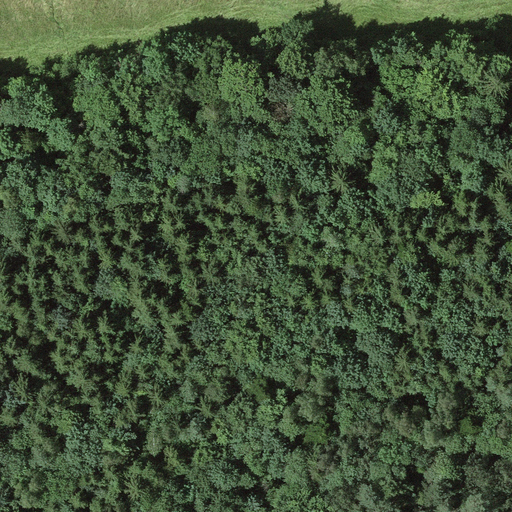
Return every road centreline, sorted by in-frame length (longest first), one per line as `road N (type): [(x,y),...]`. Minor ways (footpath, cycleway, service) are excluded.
road 1 (track): [(511,139),(330,249),(267,297),(154,406),(0,481)]
road 2 (track): [(511,121),(200,164),(0,225)]
